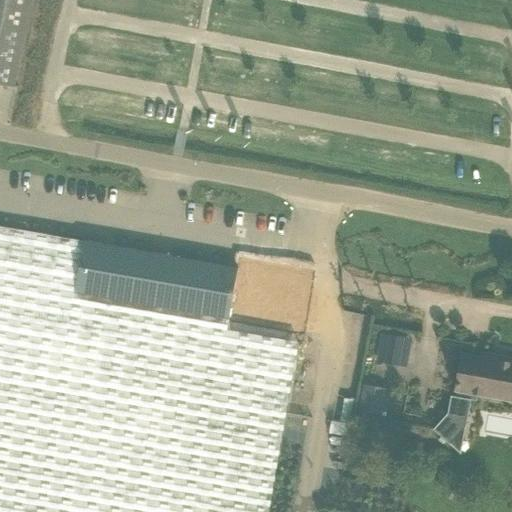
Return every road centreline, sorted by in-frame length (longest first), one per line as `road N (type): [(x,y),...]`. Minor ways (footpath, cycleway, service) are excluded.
road 1 (unclassified): [(511,230),(0,134)]
road 2 (unknown): [(308,261),(404,300),(511,320)]
